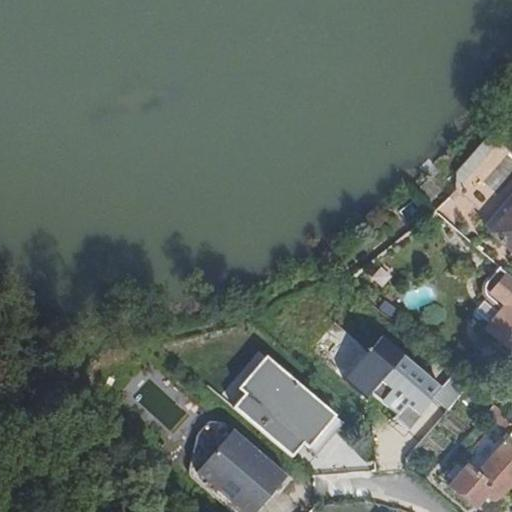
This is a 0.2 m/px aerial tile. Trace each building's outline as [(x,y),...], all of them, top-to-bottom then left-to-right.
[(511,209),(491,234),(511,251),(511,209)] [(501,313),(511,322),(511,278),(510,276),(493,295),(506,307),(503,311),(501,313)] [(509,348),(511,344),(511,322),(493,306),(479,322),(509,348)] [(442,383),(374,329),(362,344),(334,321),(311,350),(406,427),(442,383)] [(340,418),(261,354),(234,388),(239,392),(227,406),(289,455),(300,442),(313,452),(340,418)] [(444,380),(431,399),(448,410),(461,391),(444,380)] [(250,511),(284,474),(231,429),(222,439),(209,427),(200,437),(192,469),(242,511),(250,511)] [(492,497),(511,473),(511,431),(508,429),(472,472),(462,464),(446,483),(471,504),(480,494),(486,499),(489,499),(492,497)]
